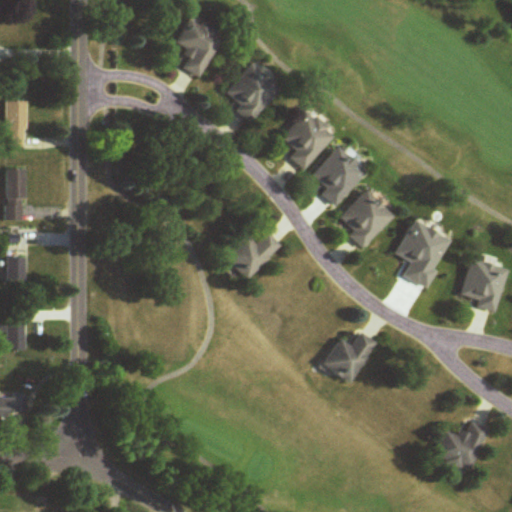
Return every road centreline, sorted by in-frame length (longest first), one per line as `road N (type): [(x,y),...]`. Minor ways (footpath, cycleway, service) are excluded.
road 1 (residential): [(78,90),(166,104),(251,169),(361,299),(437,340),(479,389),(511,411),(494,347),(437,340)]
road 2 (secondary): [(79,0),(74,462)]
